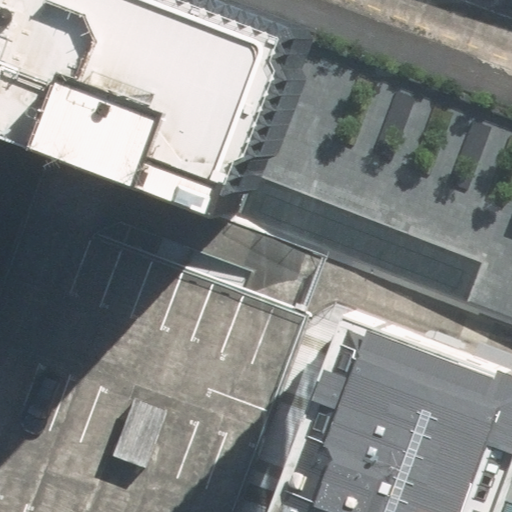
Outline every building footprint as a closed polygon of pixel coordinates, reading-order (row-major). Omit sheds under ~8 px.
[(310,36),(214,0),(0,0),(0,121),(242,214),(266,151),(310,36)] [(266,151),(242,214),(511,316),(511,112),(486,102),(310,36),(266,151)] [(0,201),(9,177),(0,173),(0,201)] [(0,511),(239,511),(314,312),(62,220),(7,200),(0,219),(0,511)] [(511,511),(511,367),(364,313),(289,511),(511,511)]
